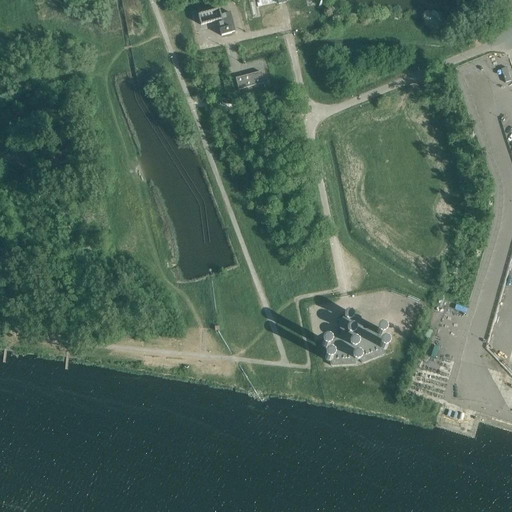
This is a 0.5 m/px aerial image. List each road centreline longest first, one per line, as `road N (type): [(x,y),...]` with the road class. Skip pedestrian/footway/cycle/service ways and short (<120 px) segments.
road 1 (motorway): [(266,0),(374,511)]
road 2 (motorway): [(403,511),(295,0)]
road 3 (unclassified): [(387,308),(435,311),(511,333)]
